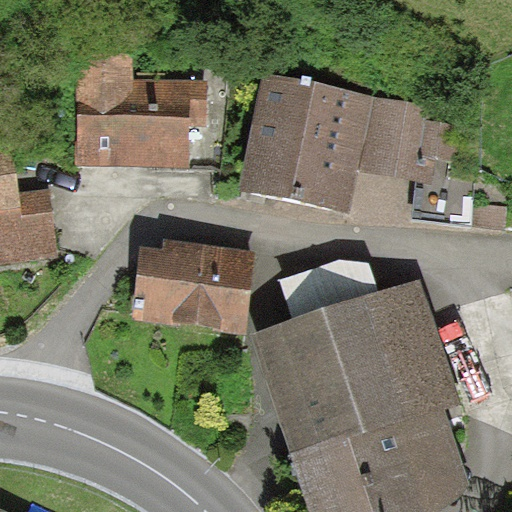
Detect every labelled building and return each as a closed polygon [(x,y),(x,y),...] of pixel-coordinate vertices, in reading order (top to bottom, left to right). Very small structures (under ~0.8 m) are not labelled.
[(132,57),(80,57),(80,167),(190,167),(190,128),(207,128),(207,84),(132,84),(132,57)] [(233,194),(349,219),(358,173),(433,188),(440,157),(454,159),(461,123),(449,121),(451,110),(379,96),(260,70),(233,194)] [(17,194),(12,152),(0,153),(0,268),(58,262),(50,190),(17,194)] [(166,261),(140,258),(133,319),(242,332),(252,256),(168,246),(166,261)] [(294,327),(256,341),(311,511),(439,511),(470,492),(448,413),(464,407),(424,281),(381,296),(371,267),(341,264),(281,284),(294,327)]
